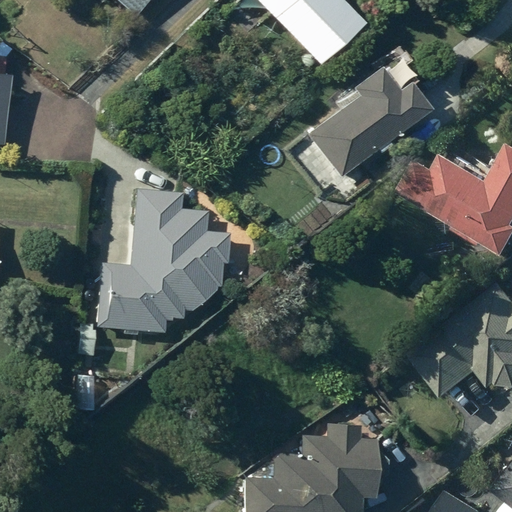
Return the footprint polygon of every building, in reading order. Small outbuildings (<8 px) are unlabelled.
[(114,0),(134,16),(146,0),(114,0)] [(361,22),(339,0),(256,0),(318,64),(361,22)] [(356,95),(305,134),(338,177),(375,148),(378,152),(389,144),(386,141),(427,109),(405,82),(395,89),(377,66),(350,87),(356,95)] [(401,194),(461,229),(460,232),(485,247),(487,244),(509,257),(511,252),(511,156),(507,165),(500,161),(494,170),(474,158),(471,164),(455,154),(452,158),(448,156),(439,171),(421,160),(401,194)] [(205,210),(180,208),(182,192),(134,188),(128,265),(99,263),(94,326),(162,332),(163,320),(170,320),(170,317),(181,318),(181,310),(190,311),(214,290),(215,286),(219,286),(220,264),(226,264),(228,233),(225,233),(226,223),(204,221),(205,210)] [(511,295),(502,283),(412,355),(446,398),(480,371),(495,389),(501,384),(502,386),(511,387),(511,295)] [(78,325),(77,354),(92,355),(93,331),(90,330),(90,326),(78,325)] [(358,438),(358,426),(325,424),(324,436),(300,435),(299,454),(273,453),(272,479),(243,477),(241,511),(359,511),(360,497),(373,498),(374,479),(377,480),(385,472),(386,461),(377,452),(374,451),(375,439),(358,438)] [(511,511),(511,466),(493,491),(509,503),(502,511),(511,511)]
